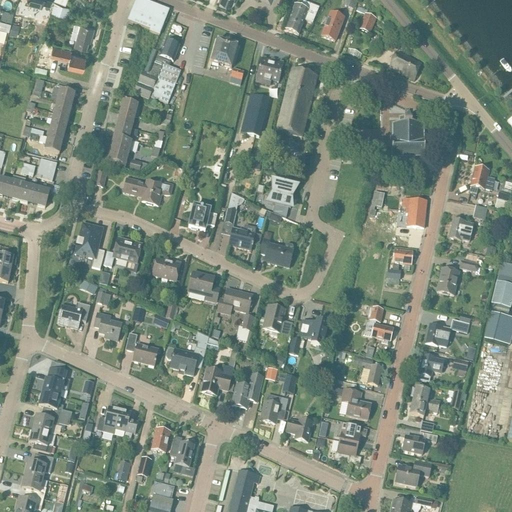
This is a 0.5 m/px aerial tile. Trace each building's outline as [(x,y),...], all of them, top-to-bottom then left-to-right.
[(135,2),(128,21),(150,31),(149,32),(159,36),(169,11),(140,0),(135,2)] [(345,0),(344,5),(354,9),(356,0),(345,0)] [(305,21),(304,21),(312,25),(319,8),(304,2),(301,9),(299,15),(297,14),(295,17),(305,21)] [(51,13),(66,18),(70,8),(54,3),(51,13)] [(298,36),(304,21),(305,21),(295,17),(297,14),(299,15),(301,9),(294,6),(284,31),(298,36)] [(3,12),(1,20),(11,23),(13,15),(3,12)] [(344,19),(330,14),(322,37),(335,42),(344,19)] [(366,16),(360,31),(369,34),(375,20),(366,16)] [(0,29),(9,32),(11,24),(0,20),(0,29)] [(9,36),(16,38),(19,26),(12,25),(9,36)] [(74,46),(76,47),(86,50),(89,39),(91,39),(94,29),(80,26),(75,25),(71,39),(76,40),(74,46)] [(391,48),(397,50),(400,43),(394,40),(391,48)] [(217,41),(214,51),(210,63),(231,69),(237,47),(217,41)] [(159,58),(171,63),(173,63),(179,47),(166,42),(161,54),(159,58)] [(71,52),(62,50),(52,48),(50,57),(69,62),(68,68),(83,71),(86,59),(70,56),(71,52)] [(159,58),(161,54),(156,52),(147,76),(142,74),(134,93),(134,94),(150,100),(151,98),(168,105),(180,73),(169,69),(171,63),(159,58)] [(389,70),(414,81),(422,65),(396,54),(389,70)] [(262,61),(259,70),(256,83),(270,86),(271,82),(278,84),(282,68),(269,65),(270,63),(262,61)] [(241,87),(245,73),(234,71),(231,84),(241,87)] [(293,72),(276,132),(301,139),(317,78),(293,72)] [(41,94),(44,83),(38,81),(35,93),(41,94)] [(75,95),(65,92),(60,91),(57,103),(72,107),(75,95)] [(250,96),(241,134),(259,139),(269,100),(266,100),(252,96),(250,96)] [(119,115),(134,119),(138,106),(123,102),(119,115)] [(72,107),(57,103),(54,115),(69,119),(72,107)] [(34,110),(27,108),(26,113),(32,114),(47,118),(48,114),(33,110),(34,110)] [(69,119),(54,115),(50,127),(65,131),(69,119)] [(116,129),(131,133),(134,119),(119,115),(116,129)] [(167,116),(166,121),(163,121),(162,125),(169,127),(172,117),(167,116)] [(392,161),(424,161),(424,143),(423,143),(423,127),(416,127),(416,121),(399,121),(399,127),(392,127),(392,143),(391,143),(391,144),(375,144),(370,149),(370,155),(375,160),(392,160),(392,161)] [(50,127),(47,139),(62,143),(65,131),(50,127)] [(131,133),(116,129),(112,143),(137,149),(138,144),(128,142),(131,133)] [(164,134),(157,132),(155,140),(162,142),(164,134)] [(44,151),(49,153),(59,155),(62,143),(47,139),(40,137),(39,143),(46,145),(44,151)] [(101,161),(111,163),(115,164),(114,167),(125,170),(129,152),(136,154),(137,149),(112,143),(109,157),(103,155),(101,161)] [(153,148),(151,157),(158,158),(160,149),(153,148)] [(41,160),(41,161),(36,179),(52,183),(57,164),(41,160)] [(129,171),(130,171),(139,173),(142,164),(131,161),(129,171)] [(252,162),(250,170),(259,172),(261,164),(252,162)] [(26,177),(29,166),(22,165),(20,175),(26,177)] [(35,168),(29,166),(26,177),(32,178),(35,168)] [(183,173),(175,169),(172,181),(181,183),(183,173)] [(469,194),(476,196),(478,190),(493,193),(495,181),(486,179),(488,172),(475,169),(469,194)] [(106,175),(98,173),(95,187),(103,189),(106,175)] [(0,197),(7,199),(11,183),(0,179),(0,197)] [(127,180),(126,184),(123,194),(143,199),(142,203),(158,208),(161,196),(170,196),(172,187),(162,184),(162,187),(147,183),(146,185),(127,180)] [(11,183),(7,199),(20,203),(24,186),(11,183)] [(271,193),(293,199),(296,188),(273,183),(271,193)] [(24,186),(20,203),(32,206),(37,189),(24,186)] [(37,189),(32,206),(45,209),(49,193),(37,189)] [(375,189),(371,207),(375,208),(381,209),(385,191),(375,189)] [(290,210),(293,199),(271,193),(268,204),(290,210)] [(236,207),(237,207),(240,199),(231,195),(227,211),(224,224),(233,226),(236,213),(235,213),(236,207)] [(495,210),(506,213),(508,203),(497,200),(495,210)] [(424,213),(425,213),(426,202),(407,201),(406,211),(408,211),(424,212),(424,213)] [(484,221),(487,209),(475,206),(472,219),(484,221)] [(194,207),(191,219),(188,228),(205,233),(206,227),(214,229),(217,216),(209,214),(210,211),(194,207)] [(406,228),(424,230),(425,213),(424,213),(424,212),(408,211),(406,211),(405,215),(407,216),(406,228)] [(267,213),(265,219),(268,220),(280,225),(282,218),(271,214),(270,214),(267,213)] [(465,223),(462,223),(453,220),(448,239),(461,242),(461,241),(468,243),(472,226),(465,224),(465,223)] [(75,255),(85,258),(94,260),(92,268),(100,271),(104,253),(97,251),(102,231),(83,226),(75,255)] [(261,237),(233,230),(228,247),(250,253),(252,246),(259,248),(261,237)] [(265,235),(262,245),(259,255),(266,257),(264,264),(273,266),(273,265),(289,269),(293,253),(292,253),(293,248),(292,246),(287,245),(285,246),(284,251),(269,247),(271,236),(265,235)] [(107,253),(104,263),(103,266),(111,269),(113,259),(136,265),(140,249),(126,245),(126,242),(118,240),(114,255),(107,253)] [(411,267),(413,254),(394,252),(392,265),(393,265),(392,272),(388,272),(387,280),(399,281),(400,273),(398,273),(399,266),(411,267)] [(0,269),(10,272),(13,259),(0,256),(0,269)] [(156,261),(154,270),(152,277),(176,282),(180,264),(172,262),(171,264),(156,261)] [(460,270),(476,273),(478,266),(461,262),(460,270)] [(511,266),(501,264),(498,277),(511,280),(511,266)] [(0,283),(8,285),(10,272),(0,269),(0,283)] [(436,293),(446,296),(454,297),(459,274),(442,270),(436,293)] [(103,274),(102,283),(109,284),(110,275),(103,274)] [(193,274),(190,284),(188,294),(206,298),(205,301),(216,304),(219,291),(212,289),(214,279),(193,274)] [(79,289),(91,295),(95,297),(97,289),(94,287),(83,282),(79,289)] [(496,283),(491,306),(493,306),(509,310),(511,297),(511,286),(497,283),(496,283)] [(220,301),(218,311),(217,313),(230,316),(231,310),(247,314),(252,297),(227,291),(224,302),(220,301)] [(108,308),(110,297),(98,294),(96,305),(108,308)] [(347,303),(345,312),(352,314),(354,304),(347,303)] [(75,311),(72,311),(62,308),(57,326),(77,331),(79,322),(86,324),(90,308),(77,305),(75,311)] [(163,319),(172,322),(176,307),(169,305),(166,316),(164,316),(163,319)] [(493,306),(491,315),(507,319),(509,310),(493,306)] [(137,309),(134,323),(140,325),(144,310),(137,309)] [(269,309),(266,319),(264,329),(279,333),(278,337),(289,339),(293,325),(285,323),(285,324),(282,323),(284,313),(269,309)] [(380,324),(382,312),(372,309),(370,322),(380,324)] [(491,315),(485,342),(509,348),(511,336),(511,319),(507,319),(491,315)] [(97,316),(97,318),(94,328),(100,329),(98,335),(109,338),(109,341),(117,343),(121,327),(109,324),(110,319),(97,316)] [(155,316),(152,324),(167,331),(170,322),(155,316)] [(249,332),(253,319),(245,317),(242,330),(249,332)] [(302,322),(300,332),(298,338),(311,342),(310,346),(323,349),(329,324),(317,321),(316,325),(302,322)] [(447,348),(451,331),(463,334),(463,333),(466,333),(468,327),(465,326),(465,324),(453,321),(451,330),(442,328),(442,329),(429,326),(425,345),(437,348),(438,346),(447,348)] [(388,345),(388,343),(390,343),(393,330),(375,326),(372,339),(382,341),(381,343),(388,345)] [(214,331),(211,338),(218,340),(221,333),(214,331)] [(168,352),(166,358),(168,361),(172,362),(170,369),(178,372),(184,373),(184,375),(193,378),(195,369),(201,371),(205,351),(206,349),(209,339),(197,334),(195,343),(198,343),(196,349),(195,349),(193,355),(175,351),(170,350),(168,352)] [(129,335),(127,342),(125,352),(135,354),(133,363),(154,368),(158,352),(135,346),(137,337),(129,335)] [(209,339),(206,349),(218,352),(220,344),(209,339)] [(287,355),(298,358),(302,343),(291,340),(287,355)] [(469,349),(466,360),(473,362),(475,350),(469,349)] [(322,366),(315,369),(319,378),(326,374),(331,353),(328,353),(325,354),(327,357),(321,360),(321,363),(322,366)] [(276,356),(272,365),(281,369),(285,360),(276,356)] [(373,362),(363,359),(354,357),(352,367),(363,370),(360,383),(377,387),(380,376),(381,376),(383,370),(372,367),(373,362)] [(418,376),(419,376),(418,381),(428,383),(430,378),(431,379),(432,373),(441,375),(443,362),(434,360),(435,359),(422,357),(418,376)] [(228,392),(234,370),(236,359),(231,358),(228,368),(223,367),(221,375),(207,371),(201,394),(216,397),(218,390),(228,392)] [(454,361),(452,372),(457,373),(456,377),(465,379),(469,364),(454,361)] [(237,387),(234,398),(232,407),(246,411),(249,398),(257,400),(264,372),(267,373),(268,367),(262,365),(257,363),(253,378),(252,377),(249,390),(237,387)] [(268,369),(265,381),(275,383),(278,371),(268,369)] [(70,381),(65,380),(66,374),(50,370),(48,376),(51,377),(50,382),(45,381),(42,394),(60,399),(62,392),(67,393),(70,381)] [(297,381),(285,378),(281,394),(293,396),(297,381)] [(413,399),(412,402),(412,403),(426,406),(425,407),(428,407),(428,405),(431,406),(431,407),(438,408),(440,403),(432,401),(432,403),(427,402),(429,393),(412,389),(410,398),(413,399)] [(361,395),(351,393),(345,391),(342,403),(349,405),(346,417),(367,422),(371,407),(359,404),(361,395)] [(459,413),(463,395),(453,393),(449,410),(459,413)] [(58,406),(60,399),(42,394),(38,407),(44,408),(42,414),(70,420),(72,414),(62,412),(63,407),(58,406)] [(265,403),(263,413),(261,423),(275,426),(278,410),(285,412),(288,401),(281,399),(279,406),(265,403)] [(409,416),(419,418),(423,419),(425,409),(430,411),(430,412),(442,415),(443,409),(438,408),(431,407),(431,406),(428,405),(428,407),(425,407),(426,406),(412,403),(409,416)] [(100,419),(97,428),(97,431),(102,433),(113,436),(115,430),(120,411),(109,408),(106,420),(100,419)] [(129,422),(131,413),(120,411),(115,430),(124,433),(123,438),(130,440),(132,435),(135,436),(138,424),(133,422),(133,423),(129,422)] [(68,428),(70,420),(42,414),(41,419),(36,418),(32,431),(51,435),(56,437),(59,425),(68,428)] [(308,444),(310,434),(312,424),(299,421),(298,425),(289,423),(286,434),(295,436),(294,441),(308,444)] [(422,422),(421,430),(432,432),(434,425),(422,422)] [(322,424),(319,438),(325,439),(328,425),(322,424)] [(339,443),(357,447),(360,437),(366,438),(367,431),(342,426),(340,433),(342,433),(339,443)] [(33,450),(42,453),(51,455),(53,448),(54,444),(49,442),(51,435),(32,431),(29,444),(34,445),(33,450)] [(156,431),(151,451),(165,455),(170,434),(156,431)] [(402,452),(412,454),(422,457),(425,442),(436,445),(437,438),(420,434),(418,441),(405,438),(402,452)] [(174,466),(179,467),(189,469),(194,447),(181,444),(182,440),(175,438),(170,457),(176,458),(174,466)] [(337,454),(336,453),(334,460),(359,466),(361,459),(355,458),(357,447),(339,443),(337,454)] [(24,476),(43,481),(45,474),(50,475),(53,464),(34,459),(33,465),(28,463),(24,476)] [(141,459),(137,476),(147,479),(151,461),(141,459)] [(121,463),(116,480),(126,482),(130,465),(121,463)] [(395,485),(405,487),(416,489),(418,476),(428,478),(431,467),(415,463),(414,471),(399,468),(397,477),(398,477),(396,484),(395,484),(395,485)] [(305,511),(291,508),(289,511),(272,511),(274,508),(258,504),(259,501),(249,499),(253,484),(257,485),(259,477),(238,472),(238,473),(239,473),(229,511),(305,511)] [(26,491),(25,496),(43,501),(48,502),(49,497),(45,495),(45,494),(46,489),(41,488),(43,481),(24,476),(21,489),(26,491)] [(152,498),(149,510),(148,511),(170,511),(173,502),(171,502),(174,489),(154,483),(150,497),(152,498)] [(18,500),(15,511),(35,511),(36,511),(39,511),(40,511),(42,508),(43,501),(25,496),(23,501),(18,500)] [(416,499),(415,506),(393,501),(390,511),(410,511),(411,511),(415,511),(416,511),(419,511),(420,507),(430,510),(432,502),(416,499)]
